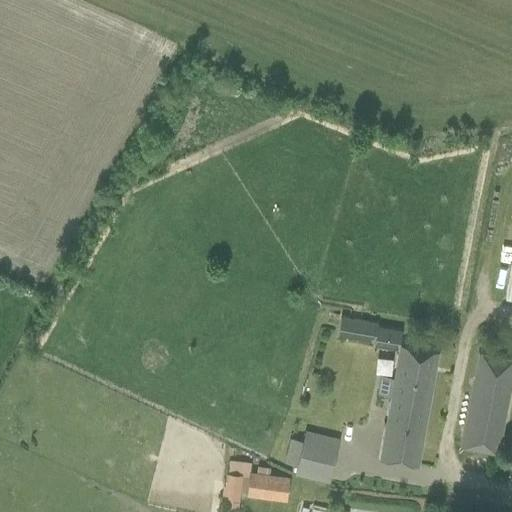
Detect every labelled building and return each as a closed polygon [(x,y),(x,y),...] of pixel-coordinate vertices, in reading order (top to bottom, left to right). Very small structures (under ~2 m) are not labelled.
[(511,244),(508,244),(498,296),(511,297),(511,244)] [(341,316),(337,335),(371,342),(375,324),(341,316)] [(376,326),(373,345),(398,349),(390,396),(387,414),(380,458),(397,462),(417,465),(437,351),(417,348),(399,345),(399,343),(401,330),(376,326)] [(511,362),(511,361),(481,355),(464,443),(494,449),(511,362)] [(296,474),(331,483),(341,439),(306,431),(296,474)] [(241,507),(243,481),(226,479),(223,505),(241,507)] [(301,502),(298,511),(335,511),(329,509),(330,501),(315,498),(313,505),(301,502)]
